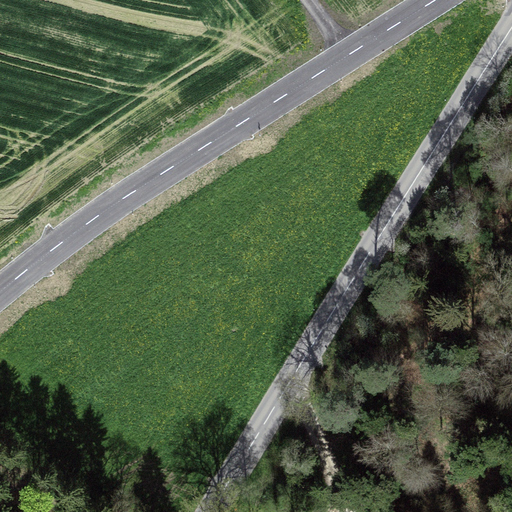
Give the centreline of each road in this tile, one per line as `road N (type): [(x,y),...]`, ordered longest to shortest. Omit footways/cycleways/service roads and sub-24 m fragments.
road 1 (tertiary): [(210,511),(511,28)]
road 2 (tertiary): [(0,291),(164,170),(434,0)]
road 3 (track): [(293,373),(345,511)]
